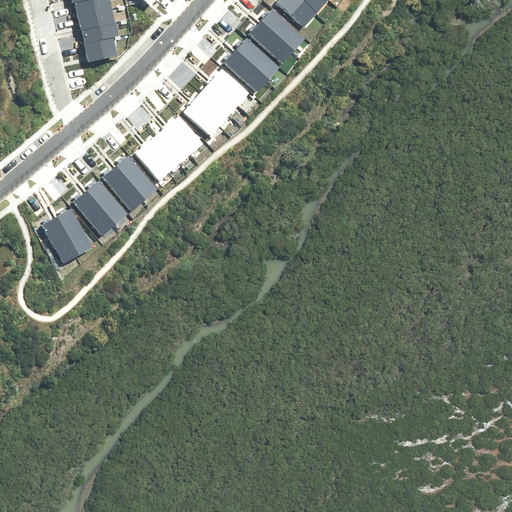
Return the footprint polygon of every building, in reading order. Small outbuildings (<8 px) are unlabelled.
[(75,0),(73,1),(76,14),(110,7),(108,0),(75,0)] [(303,0),(274,0),(274,1),(301,25),(315,10),(303,0)] [(303,0),(315,10),(324,0),(303,0)] [(110,7),(76,14),(79,28),(81,28),(113,21),(110,7)] [(302,36),(269,7),(258,19),(291,49),(302,36)] [(291,49),(258,19),(247,32),(279,61),(291,49)] [(113,21),(81,28),(83,41),(111,35),(117,34),(114,20),(113,21)] [(111,35),(83,41),(82,41),(86,60),(115,54),(111,35)] [(277,65),(245,36),(233,48),(266,78),(277,65)] [(266,78),(233,48),(222,61),(254,91),(266,78)] [(220,67),(209,79),(236,103),(247,91),(220,67)] [(209,79),(200,89),(227,113),(236,103),(209,79)] [(227,113),(200,89),(191,99),(218,124),(227,113)] [(218,124),(191,99),(181,110),(208,135),(218,124)] [(176,112),(165,122),(190,150),(201,141),(176,112)] [(165,122),(154,132),(178,160),(190,150),(165,122)] [(154,132),(142,141),(167,170),(178,160),(154,132)] [(142,141),(131,151),(155,180),(167,170),(142,141)] [(128,154),(115,164),(143,198),(155,187),(128,154)] [(130,208),(143,198),(115,164),(102,175),(130,208)] [(97,179),(85,189),(112,222),(125,212),(97,179)] [(100,233),(112,222),(85,189),(72,200),(100,233)] [(69,207),(55,215),(76,253),(90,245),(69,207)] [(61,261),(76,253),(55,215),(40,223),(61,261)]
